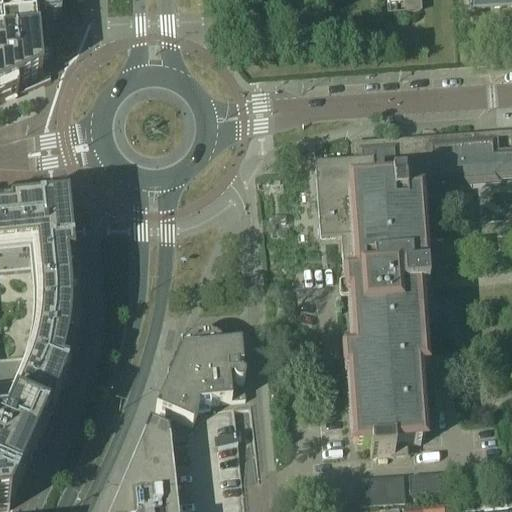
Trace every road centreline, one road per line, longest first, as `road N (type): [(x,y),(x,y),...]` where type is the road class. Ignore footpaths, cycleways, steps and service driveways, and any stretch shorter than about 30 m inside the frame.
road 1 (secondary): [(139,177),(138,292),(128,353),(101,432),(60,511)]
road 2 (secondary): [(85,511),(156,325),(165,178)]
road 3 (unclassified): [(310,110),(511,96)]
